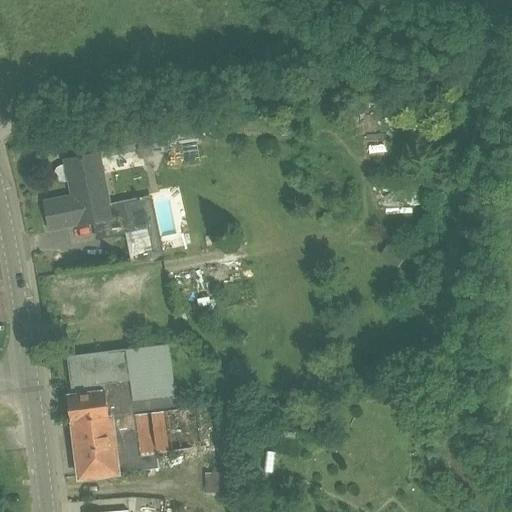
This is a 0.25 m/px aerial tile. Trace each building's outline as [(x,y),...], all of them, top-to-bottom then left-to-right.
[(65,182),(70,181),(73,196),(46,201),(51,228),(79,223),(79,225),(96,222),(98,236),(126,231),(133,264),(155,262),(142,197),(109,203),(99,153),(66,160),(67,163),(62,164),(57,167),(55,172),(56,177),(60,181),(65,182)] [(389,244),(382,254),(398,265),(405,255),(389,244)] [(68,397),(174,384),(169,344),(67,356),(72,396),(68,396),(68,397)] [(174,384),(68,397),(71,423),(73,423),(75,437),(216,420),(214,405),(183,408),(182,393),(175,394),(174,384)] [(216,420),(75,437),(80,477),(158,468),(156,453),(219,446),(216,420)] [(238,471),(216,472),(216,496),(239,495),(238,471)]
